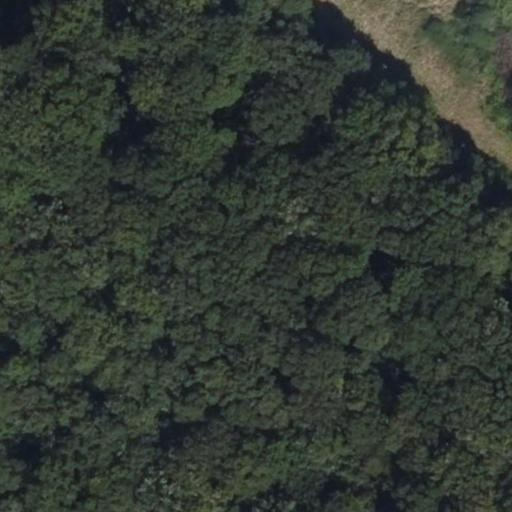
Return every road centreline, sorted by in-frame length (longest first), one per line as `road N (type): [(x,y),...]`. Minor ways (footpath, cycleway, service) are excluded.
road 1 (track): [(511,292),(340,251),(0,121)]
road 2 (track): [(232,511),(291,471),(350,449),(511,425)]
